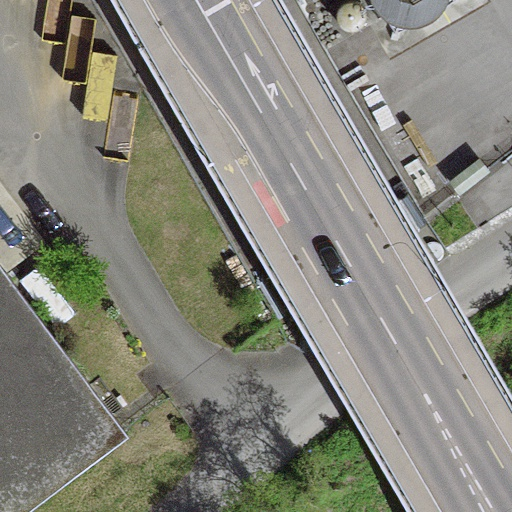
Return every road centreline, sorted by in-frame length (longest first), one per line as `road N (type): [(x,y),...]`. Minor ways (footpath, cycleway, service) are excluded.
road 1 (tertiary): [(196,0),(488,511)]
road 2 (unknown): [(258,451),(0,94)]
road 3 (residential): [(193,511),(377,348),(511,256)]
